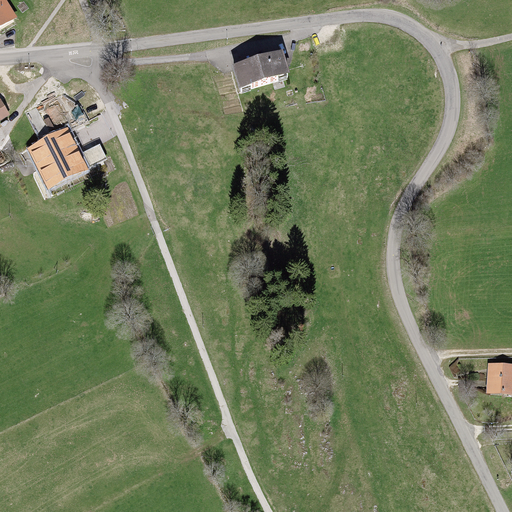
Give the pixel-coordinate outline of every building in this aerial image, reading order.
[(0,0),(0,26),(17,16),(6,0),(0,0)] [(275,57),(224,70),(231,90),(279,79),(275,57)] [(0,121),(11,116),(3,102),(0,103),(0,121)] [(68,130),(32,148),(51,187),(87,169),(86,167),(80,154),(68,130)] [(99,145),(80,154),(86,167),(105,158),(99,145)] [(511,364),(494,365),(494,394),(511,394),(511,364)]
